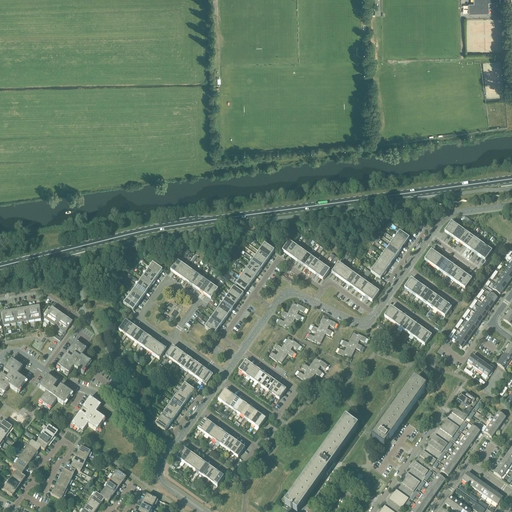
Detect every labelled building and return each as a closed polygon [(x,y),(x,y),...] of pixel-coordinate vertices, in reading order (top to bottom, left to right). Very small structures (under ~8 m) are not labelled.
[(489,3),(499,3),(499,0),(473,0),(474,4),(469,4),(469,14),(489,13),(489,3)] [(451,223),(445,232),(449,235),(455,226),(451,224),(451,223)] [(455,226),(449,235),(452,237),(458,229),(455,226)] [(458,229),(452,237),(456,240),(462,231),(458,229)] [(462,231),(456,240),(460,243),(466,234),(462,231)] [(400,233),(398,237),(406,243),(409,239),(400,233)] [(466,234),(460,243),(463,245),(469,237),(466,234)] [(398,237),(395,240),(403,246),(406,243),(398,237)] [(469,237),(463,245),(467,248),(473,239),(469,237)] [(473,239),(467,248),(471,250),(474,246),(477,242),(473,239)] [(395,240),(392,244),(401,250),(403,246),(395,240)] [(474,246),(471,250),(474,253),(479,246),(480,244),(477,242),(474,246)] [(289,243),(283,251),(283,252),(283,251),(287,254),(293,245),(289,243)] [(392,244),(390,248),(398,254),(401,250),(392,244)] [(479,246),(474,253),(478,256),(484,247),(480,244),(479,246)] [(265,245),(263,249),(271,255),(274,251),(273,251),(265,245)] [(293,245),(287,254),(290,257),(296,248),(293,245)] [(484,247),(478,256),(482,258),(488,250),(484,247)] [(296,248),(290,257),(294,259),(300,251),(296,248)] [(390,248),(387,251),(396,257),(398,254),(390,248)] [(263,249),(260,253),(269,259),(271,255),(263,249)] [(488,250),(482,258),(485,261),(486,261),(492,252),(491,252),(488,250)] [(300,251),(294,259),(298,262),(304,253),(300,251)] [(387,251),(384,255),(393,261),(396,257),(387,251)] [(431,251),(425,260),(429,263),(435,254),(431,252),(431,251)] [(260,253),(257,256),(266,262),(269,259),(260,253)] [(304,253),(298,262),(301,264),(307,256),(304,253)] [(435,254),(429,263),(432,265),(439,257),(435,254)] [(384,255),(382,259),(390,265),(393,261),(384,255)] [(257,256),(255,260),(263,266),(266,262),(257,256)] [(307,256),(301,264),(305,267),(311,259),(307,256)] [(439,257),(432,265),(436,268),(442,260),(439,257)] [(311,259),(305,267),(308,270),(315,261),(311,259)] [(382,259),(379,262),(388,268),(390,265),(382,259)] [(255,260),(252,264),(261,270),(263,266),(255,260)] [(442,260),(436,268),(440,271),(446,262),(442,260)] [(315,261),(308,270),(312,272),(318,264),(315,261)] [(177,262),(171,271),(175,273),(181,265),(177,262)] [(379,262),(377,266),(385,272),(388,268),(379,262)] [(446,262),(440,271),(443,273),(450,265),(446,262)] [(153,265),(151,268),(159,274),(162,271),(153,264),(153,265)] [(252,264),(250,267),(258,273),(261,270),(252,264)] [(318,264),(312,272),(316,275),(322,266),(318,264)] [(181,265),(175,273),(178,276),(184,267),(181,265)] [(332,273),(332,274),(332,273),(336,276),(342,267),(338,265),(332,273)] [(450,265),(443,273),(447,276),(453,267),(450,265)] [(322,266),(316,275),(320,278),(326,269),(322,266)] [(377,266),(374,270),(383,276),(385,272),(377,266)] [(184,267),(178,276),(182,279),(188,270),(184,267)] [(250,267),(247,271),(255,277),(258,273),(250,267)] [(342,267),(336,276),(340,279),(346,270),(342,267)] [(453,267),(447,276),(451,278),(457,270),(453,267)] [(151,268),(148,272),(157,278),(159,274),(151,268)] [(326,269),(320,278),(323,280),(330,272),(329,272),(329,271),(329,272),(326,269)] [(188,270),(182,279),(186,281),(192,273),(188,270)] [(346,270),(340,279),(343,281),(349,273),(346,270)] [(371,273),(371,274),(380,280),(380,279),(383,276),(374,270),(371,273)] [(457,270),(451,278),(454,281),(461,273),(457,270)] [(511,273),(507,270),(503,275),(511,280),(511,278),(511,273)] [(247,271),(244,275),(253,281),(255,277),(247,271)] [(148,272),(145,276),(154,282),(157,278),(148,272)] [(192,273),(186,281),(189,284),(195,275),(192,273)] [(349,273),(343,281),(347,284),(353,275),(349,273)] [(461,273),(454,281),(458,284),(464,275),(461,273)] [(195,275),(189,284),(193,286),(199,278),(195,275)] [(244,275),(242,278),(250,284),(253,281),(244,275)] [(353,275),(347,284),(351,287),(357,278),(353,275)] [(464,275),(458,284),(462,286),(468,278),(464,275)] [(503,275),(500,280),(507,286),(511,280),(503,275)] [(145,276),(143,279),(151,285),(154,282),(145,276)] [(199,278),(193,286),(197,289),(203,281),(199,278)] [(242,278),(239,282),(248,288),(250,284),(242,278)] [(357,278),(351,287),(354,289),(360,281),(357,278)] [(468,278),(462,286),(465,289),(466,289),(472,280),(471,280),(468,278)] [(143,279),(140,283),(149,289),(151,285),(143,279)] [(411,280),(405,289),(409,291),(415,283),(411,280)] [(500,280),(496,285),(504,291),(507,286),(500,280)] [(203,281),(197,289),(200,292),(206,283),(203,281)] [(360,281),(354,289),(358,292),(364,283),(360,281)] [(236,285),(236,286),(245,292),(248,288),(239,282),(236,286),(236,285)] [(140,283),(138,287),(146,293),(149,289),(140,283)] [(206,283),(200,292),(204,294),(210,286),(206,283)] [(364,283),(358,292),(362,294),(368,286),(364,283)] [(415,283),(409,291),(412,294),(418,285),(415,283)] [(418,285),(412,294),(416,296),(422,288),(418,285)] [(496,285),(493,290),(494,291),(494,292),(493,292),(494,293),(496,294),(497,293),(500,295),(504,291),(496,285)] [(210,286),(204,294),(208,297),(214,288),(210,286)] [(368,286),(362,294),(365,297),(371,288),(368,286)] [(138,287),(135,290),(144,296),(146,293),(138,287)] [(233,287),(230,291),(232,292),(240,298),(243,295),(243,294),(235,288),(233,287)] [(214,288),(208,297),(211,300),(212,300),(212,299),(214,297),(216,293),(218,291),(217,291),(214,288)] [(371,288),(365,297),(369,300),(375,291),(371,288)] [(422,288),(416,296),(420,299),(426,290),(422,288)] [(135,290),(132,294),(141,300),(144,296),(135,290)] [(426,290),(420,299),(423,302),(429,293),(426,290)] [(375,291),(369,300),(373,302),(372,302),(373,302),(379,294),(379,293),(379,294),(375,291)] [(232,292),(229,296),(238,302),(240,298),(232,292)] [(429,293),(423,302),(427,304),(433,296),(429,293)] [(132,294),(130,298),(138,304),(141,300),(132,294)] [(490,294),(486,299),(494,304),(497,299),(490,294)] [(229,296),(227,299),(235,306),(238,302),(229,296)] [(433,296),(427,304),(431,307),(437,298),(433,296)] [(130,298),(127,301),(136,307),(138,304),(130,298)] [(437,298),(431,307),(434,310),(440,301),(437,298)] [(227,299),(224,303),(233,309),(235,306),(227,299)] [(486,299),(483,304),(490,309),(494,304),(486,299)] [(125,305),(124,305),(132,311),(133,311),(136,307),(127,301),(125,305)] [(440,301),(434,310),(438,312),(444,304),(440,301)] [(30,309),(26,309),(28,321),(41,319),(39,307),(35,308),(34,302),(33,303),(32,304),(33,307),(32,307),(31,304),(30,303),(29,303),(30,309)] [(222,302),(219,305),(221,307),(230,313),(233,309),(224,303),(222,302)] [(293,304),(290,309),(297,312),(298,310),(299,311),(304,313),(306,309),(297,305),(297,306),(293,304)] [(444,304),(438,312),(442,315),(448,306),(444,304)] [(483,304),(479,309),(487,314),(490,309),(483,304)] [(17,311),(14,312),(16,323),(28,321),(26,309),(23,310),(22,305),(20,305),(20,306),(20,309),(19,309),(19,306),(18,305),(16,306),(17,311)] [(46,316),(44,319),(55,326),(62,316),(59,314),(62,310),(61,309),(60,309),(58,312),(57,311),(59,308),(59,307),(57,306),(54,311),(51,309),(49,311),(46,316)] [(448,306),(442,315),(445,317),(445,318),(452,309),(451,309),(448,306)] [(5,313),(1,314),(3,325),(16,323),(14,312),(10,312),(9,307),(8,307),(7,308),(8,311),(7,311),(6,308),(5,307),(4,308),(5,313)] [(221,307),(219,310),(227,317),(230,313),(221,307)] [(391,308),(385,317),(388,320),(395,311),(391,308)] [(288,314),(287,315),(295,319),(295,320),(300,322),(302,317),(297,315),(296,314),(297,312),(290,309),(288,314)] [(479,309),(476,314),(483,319),(487,314),(479,309)] [(219,310),(216,314),(225,320),(227,317),(219,310)] [(395,311),(388,320),(392,322),(398,314),(395,311)] [(283,312),(281,316),(286,319),(287,319),(286,321),(293,324),(295,320),(295,319),(287,315),(288,314),(283,312)] [(62,316),(55,326),(64,332),(62,334),(64,336),(66,333),(65,333),(68,329),(72,324),(69,321),(72,317),(71,316),(70,316),(68,319),(67,318),(69,316),(69,315),(68,314),(64,318),(62,316)] [(216,314),(214,318),(222,324),(225,320),(216,314)] [(398,314),(392,322),(396,325),(402,316),(398,314)] [(476,314),(472,319),(480,324),(483,319),(476,314)] [(402,316),(396,325),(399,327),(406,319),(402,316)] [(511,319),(507,316),(503,321),(511,326),(511,325),(511,319)] [(214,318),(211,321),(220,328),(222,324),(214,318)] [(323,319),(320,324),(327,327),(328,325),(329,326),(334,328),(336,324),(327,320),(327,321),(323,319)] [(406,319),(399,327),(403,330),(409,321),(406,319)] [(472,319),(469,324),(476,329),(480,324),(472,319)] [(279,320),(277,325),(284,328),(286,329),(286,328),(290,330),(293,324),(286,321),(285,323),(284,322),(279,320)] [(211,321),(208,325),(217,331),(220,328),(211,321)] [(409,321),(403,330),(407,333),(413,324),(409,321)] [(126,322),(119,331),(120,331),(123,333),(129,325),(126,322)] [(466,322),(463,327),(465,329),(473,334),(476,329),(469,324),(466,322)] [(318,329),(318,330),(326,334),(325,335),(330,337),(332,332),(327,330),(326,329),(327,327),(320,324),(318,329)] [(413,324),(407,333),(410,335),(417,327),(413,324)] [(129,325),(123,333),(127,336),(133,327),(129,325)] [(206,329),(205,329),(214,335),(217,331),(208,325),(206,329)] [(133,327),(127,336),(131,338),(137,330),(133,327)] [(313,327),(311,331),(316,334),(317,334),(316,336),(323,339),(325,335),(326,334),(318,330),(318,329),(313,327)] [(417,327),(410,335),(414,338),(420,329),(417,327)] [(420,329),(414,338),(418,340),(424,332),(420,329)] [(465,329),(461,334),(469,339),(473,334),(465,329)] [(137,330),(131,338),(134,341),(140,333),(137,330)] [(424,332),(418,340),(421,343),(428,334),(424,332)] [(140,333),(134,341),(138,344),(144,335),(140,333)] [(353,334),(351,339),(357,342),(358,340),(360,341),(364,343),(366,339),(358,335),(357,336),(353,334)] [(428,334),(421,343),(425,346),(431,337),(428,334)] [(461,334),(458,339),(465,344),(469,339),(461,334)] [(144,335),(138,344),(142,346),(148,338),(144,335)] [(309,335),(307,339),(316,344),(317,343),(320,345),(323,339),(316,336),(316,338),(314,337),(309,335)] [(148,338),(142,346),(145,349),(151,340),(148,338)] [(288,339),(285,344),(291,348),(292,346),(293,347),(297,350),(300,346),(292,341),(292,342),(288,339)] [(348,344),(356,348),(356,349),(360,351),(362,347),(358,345),(356,344),(357,342),(351,339),(348,344)] [(457,340),(454,344),(456,345),(455,346),(458,348),(459,347),(462,349),(465,344),(458,339),(457,340)] [(151,340),(145,349),(149,351),(155,343),(151,340)] [(65,356),(57,367),(60,369),(65,373),(65,372),(69,374),(73,368),(81,374),(83,371),(84,371),(88,366),(87,366),(89,363),(81,357),(86,350),(75,342),(68,351),(67,353),(69,354),(71,355),(69,358),(67,357),(65,356)] [(344,342),(342,346),(346,348),(348,349),(347,351),(353,354),(356,349),(356,348),(348,344),(344,342)] [(155,343),(149,351),(153,354),(159,346),(155,343)] [(282,348),(281,349),(288,354),(288,355),(292,358),(295,354),(291,351),(289,350),(291,348),(285,344),(282,348)] [(277,345),(275,349),(279,352),(280,353),(279,355),(285,359),(288,355),(288,354),(281,349),(282,348),(277,345)] [(159,346),(153,354),(156,357),(162,348),(159,346)] [(162,348),(156,357),(160,359),(160,360),(162,358),(166,351),(162,348)] [(169,353),(166,356),(166,357),(170,359),(176,351),(172,348),(173,348),(172,348),(169,353)] [(340,350),(338,354),(346,358),(347,357),(351,359),(353,354),(347,351),(346,353),(344,352),(340,350)] [(176,351),(170,359),(174,362),(180,353),(176,351)] [(180,353),(174,362),(177,364),(184,356),(180,353)] [(272,353),(269,357),(277,363),(278,362),(281,364),(285,359),(279,355),(278,357),(272,353)] [(504,355),(500,360),(508,365),(511,360),(504,355)] [(184,356),(177,364),(181,367),(187,358),(184,356)] [(473,356),(467,363),(472,367),(478,359),(473,356)] [(187,358),(181,367),(185,370),(191,361),(187,358)] [(316,359),(312,363),(318,368),(319,366),(325,370),(328,366),(320,360),(319,361),(316,359)] [(478,359),(472,367),(477,371),(483,363),(478,359)] [(500,360),(497,365),(504,370),(508,365),(500,360)] [(1,374),(0,375),(0,391),(1,392),(1,391),(4,393),(9,387),(17,393),(19,390),(20,390),(24,385),(23,385),(25,382),(17,376),(22,369),(11,361),(10,362),(9,362),(4,370),(3,371),(5,373),(7,374),(4,377),(3,376),(1,374)] [(191,361),(185,370),(188,372),(195,364),(191,361)] [(239,371),(240,371),(243,374),(249,365),(246,362),(245,362),(239,371)] [(309,368),(309,369),(316,374),(315,374),(320,377),(322,373),(317,369),(318,368),(312,363),(309,368)] [(483,363),(477,371),(482,374),(488,367),(483,363)] [(195,364),(188,372),(192,375),(198,366),(195,364)] [(249,365),(243,374),(247,376),(253,368),(249,365)] [(305,365),(302,369),(306,372),(308,373),(306,375),(312,379),(315,374),(316,374),(309,369),(309,368),(305,365)] [(198,366),(192,375),(196,377),(202,369),(198,366)] [(488,367),(482,374),(488,378),(489,376),(490,377),(492,374),(491,373),(493,370),(488,367)] [(253,368),(247,376),(250,379),(257,370),(253,368)] [(202,369),(196,377),(199,380),(206,372),(202,369)] [(257,370),(250,379),(254,381),(260,373),(257,370)] [(206,372),(199,380),(203,382),(209,374),(206,372)] [(260,373),(254,381),(258,384),(264,375),(260,373)] [(299,373),(297,377),(305,382),(305,381),(309,384),(312,379),(306,375),(305,377),(299,373)] [(209,374),(203,382),(207,385),(213,377),(209,374)] [(264,375),(258,384),(261,387),(268,378),(264,375)] [(46,377),(38,388),(45,393),(40,401),(43,403),(42,404),(47,408),(48,407),(51,409),(57,401),(63,405),(65,402),(66,403),(69,398),(69,397),(71,394),(65,390),(60,386),(58,388),(58,390),(54,387),(55,386),(57,384),(56,383),(46,377)] [(268,378),(261,387),(265,389),(271,381),(268,378)] [(372,438),(372,439),(381,445),(384,447),(385,447),(387,444),(389,440),(388,440),(390,437),(425,388),(426,388),(427,388),(414,379),(414,380),(415,381),(379,431),(378,432),(377,432),(372,438)] [(271,381),(265,389),(269,392),(275,383),(271,381)] [(275,383),(269,392),(272,394),(279,386),(275,383)] [(185,385),(183,389),(191,395),(194,391),(185,385)] [(279,386),(272,394),(276,397),(282,388),(279,386)] [(282,388),(276,397),(280,400),(286,391),(282,388)] [(183,389),(180,392),(189,399),(191,395),(183,389)] [(225,391),(219,400),(223,403),(229,394),(225,391)] [(180,392),(177,396),(186,402),(189,399),(180,392)] [(463,393),(457,402),(458,402),(459,400),(468,406),(471,402),(473,403),(477,398),(469,393),(467,395),(463,393)] [(229,394),(223,403),(226,405),(232,397),(229,394)] [(177,396),(175,400),(183,406),(186,402),(177,396)] [(232,397),(226,405),(230,408),(236,399),(232,397)] [(79,413),(72,424),(75,426),(74,427),(79,430),(80,429),(83,432),(87,425),(95,431),(98,428),(98,429),(102,424),(101,423),(103,420),(95,414),(100,407),(89,399),(85,406),(82,408),(82,410),(84,411),(85,412),(83,415),(82,414),(79,413)] [(236,399),(230,408),(234,410),(240,402),(236,399)] [(175,400),(172,403),(181,410),(183,406),(175,400)] [(240,402),(234,410),(237,413),(243,404),(240,402)] [(172,403),(170,407),(178,413),(181,410),(172,403)] [(243,404),(237,413),(241,416),(247,407),(243,404)] [(170,407),(167,411),(176,417),(178,413),(170,407)] [(247,407),(241,416),(245,418),(251,410),(247,407)] [(251,410),(245,418),(248,421),(254,412),(251,410)] [(167,411),(164,414),(173,420),(176,417),(167,411)] [(254,412),(248,421),(252,423),(258,415),(254,412)] [(498,413),(495,418),(502,424),(506,418),(498,413)] [(164,414),(162,418),(170,424),(173,420),(164,414)] [(258,415),(252,423),(256,426),(262,417),(258,415)] [(262,417),(256,426),(259,429),(266,420),(265,420),(262,417)] [(162,418),(159,422),(168,428),(170,424),(162,418)] [(495,418),(491,423),(499,429),(502,424),(495,418)] [(284,508),(287,510),(286,511),(296,511),(304,502),(304,501),(308,495),(311,491),(314,487),(318,482),(321,478),(322,476),(327,470),(329,472),(330,472),(330,471),(331,470),(332,469),(332,468),(329,466),(330,465),(357,427),(358,428),(346,419),(346,420),(347,420),(314,467),(305,480),(293,496),(291,499),(287,505),(286,504),(285,504),(286,505),(284,508)] [(204,420),(198,429),(202,432),(208,423),(204,420)] [(3,422),(0,426),(0,427),(8,434),(12,429),(12,428),(3,422)] [(156,425),(156,426),(165,432),(165,431),(168,428),(159,422),(156,425)] [(208,423),(202,432),(206,434),(212,426),(208,423)] [(491,423),(488,428),(495,434),(499,429),(491,423)] [(47,426),(44,431),(45,432),(54,438),(57,433),(49,427),(47,426)] [(212,426),(206,434),(209,437),(215,428),(212,426)] [(0,427),(0,434),(5,438),(8,434),(0,427)] [(472,427),(469,432),(476,437),(480,432),(472,427)] [(215,428),(209,437),(213,439),(219,431),(215,428)] [(488,428),(484,433),(486,435),(485,436),(488,438),(488,436),(492,439),(495,434),(488,428)] [(219,431),(213,439),(217,442),(223,434),(219,431)] [(45,432),(42,436),(51,443),(54,438),(45,432)] [(469,432),(465,437),(473,442),(476,437),(469,432)] [(223,434),(217,442),(220,445),(226,436),(223,434)] [(42,436),(39,441),(47,447),(51,443),(42,436)] [(226,436),(220,445),(224,447),(230,439),(226,436)] [(465,437),(462,442),(469,447),(473,442),(465,437)] [(230,439),(224,447),(228,450),(234,441),(230,439)] [(39,441),(35,446),(40,449),(44,452),(47,447),(39,441)] [(234,441),(228,450),(231,453),(237,444),(234,441)] [(462,442),(458,447),(466,452),(469,447),(462,442)] [(31,443),(28,448),(37,454),(40,449),(35,446),(34,445),(31,443)] [(237,444),(231,453),(235,455),(241,447),(237,444)] [(241,447),(235,455),(238,458),(239,458),(245,449),(241,447)] [(458,447),(455,452),(462,457),(466,452),(458,447)] [(28,448),(25,452),(33,458),(37,454),(28,448)] [(80,448),(78,453),(87,458),(90,453),(80,448)] [(183,449),(177,458),(178,458),(181,461),(187,452),(184,450),(184,449),(183,449)] [(25,452),(21,456),(30,463),(33,458),(25,452)] [(187,452),(181,461),(185,463),(191,455),(187,452)] [(455,452),(451,457),(459,462),(462,457),(455,452)] [(78,453),(75,459),(85,463),(87,458),(78,453)] [(191,455),(185,463),(189,466),(195,457),(191,455)] [(21,456),(18,461),(27,467),(30,463),(21,456)] [(195,457),(189,466),(192,469),(198,460),(195,457)] [(451,457),(448,462),(455,467),(459,462),(451,457)] [(75,459),(73,463),(82,468),(85,463),(75,459)] [(504,459),(501,464),(508,469),(511,464),(504,459)] [(198,460),(192,469),(196,471),(202,463),(198,460)] [(18,461),(15,465),(24,472),(27,467),(18,461)] [(448,462),(444,467),(452,472),(455,467),(448,462)] [(70,468),(75,471),(77,472),(80,473),(82,468),(73,463),(70,468)] [(202,463),(196,471),(200,474),(206,465),(202,463)] [(501,464),(497,469),(505,474),(508,469),(501,464)] [(15,465),(12,470),(14,472),(16,473),(20,476),(21,476),(24,472),(15,465)] [(206,465),(200,474),(203,476),(209,468),(206,465)] [(66,466),(63,471),(73,476),(75,471),(70,468),(66,466)] [(444,467),(440,472),(442,473),(441,474),(442,475),(442,474),(444,476),(445,475),(448,477),(452,472),(444,467)] [(209,468),(203,476),(207,479),(213,470),(209,468)] [(497,469),(494,474),(501,479),(505,474),(497,469)] [(213,470),(207,479),(211,482),(217,473),(213,470)] [(63,471),(61,476),(70,481),(73,476),(63,471)] [(117,472),(114,477),(122,483),(126,478),(117,472)] [(16,473),(12,478),(21,484),(25,479),(21,476),(20,476),(16,473)] [(217,473),(211,482),(214,484),(220,476),(217,473)] [(468,473),(462,481),(467,484),(473,477),(468,473)] [(61,476),(58,481),(68,486),(70,481),(61,476)] [(113,476),(110,480),(111,481),(120,487),(122,483),(114,477),(113,476)] [(220,476),(214,484),(218,487),(224,478),(220,476)] [(438,476),(434,480),(442,486),(445,481),(438,476)] [(473,477),(467,484),(472,488),(478,480),(473,477)] [(12,478),(9,482),(18,488),(21,484),(12,478)] [(434,480),(431,485),(438,491),(442,486),(434,480)] [(478,480),(472,488),(477,491),(483,484),(478,480)] [(58,481),(56,486),(65,491),(68,486),(58,481)] [(111,481),(108,485),(116,491),(120,487),(111,481)] [(9,482),(6,487),(15,493),(18,488),(9,482)] [(106,484),(103,488),(105,489),(113,495),(116,491),(108,485),(106,484)] [(483,484),(477,491),(482,495),(488,487),(483,484)] [(431,485),(427,491),(435,496),(438,491),(431,485)] [(56,486),(53,491),(63,496),(64,497),(67,492),(65,491),(56,486)] [(3,491),(10,496),(12,497),(15,493),(6,487),(3,491)] [(488,487),(482,495),(487,499),(493,491),(488,487)] [(105,489),(102,493),(111,499),(113,495),(105,489)] [(53,491),(51,496),(61,501),(63,496),(53,491)] [(427,491),(424,496),(431,501),(435,496),(427,491)] [(493,491),(487,499),(492,502),(498,495),(493,491)] [(99,497),(104,501),(108,503),(111,499),(102,493),(100,496),(99,497)] [(94,496),(92,499),(101,505),(104,501),(99,497),(98,496),(95,494),(94,496)] [(147,495),(144,501),(154,506),(155,506),(158,501),(157,500),(147,495)] [(498,495),(492,502),(497,506),(499,504),(500,505),(502,502),(501,501),(503,498),(498,495)] [(424,496),(420,501),(428,506),(431,501),(424,496)] [(451,497),(445,505),(450,508),(456,501),(451,497)] [(90,498),(87,502),(89,503),(98,509),(101,505),(92,499),(90,498)] [(144,501),(142,506),(151,511),(154,506),(144,501)] [(420,501),(416,506),(424,511),(428,506),(420,501)] [(456,501),(450,508),(455,511),(461,504),(456,501)] [(89,503),(86,507),(92,511),(95,511),(98,509),(89,503)]
